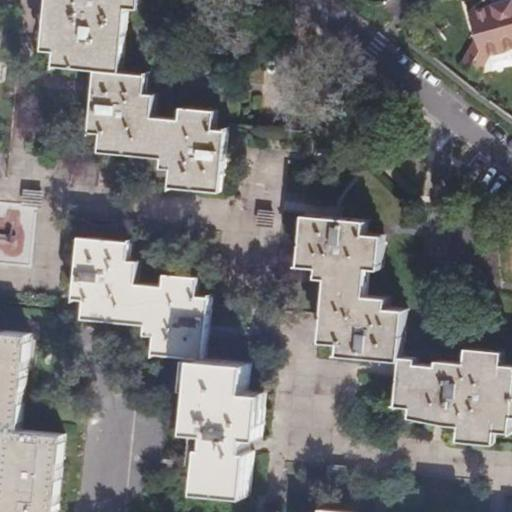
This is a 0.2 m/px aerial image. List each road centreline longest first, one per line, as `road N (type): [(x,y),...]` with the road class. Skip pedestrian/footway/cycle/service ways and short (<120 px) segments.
road 1 (residential): [(302,0),(511,167)]
road 2 (residential): [(110,511),(117,410),(82,405),(75,511)]
